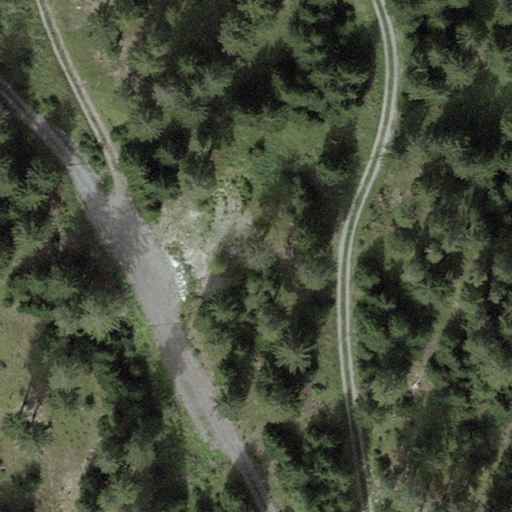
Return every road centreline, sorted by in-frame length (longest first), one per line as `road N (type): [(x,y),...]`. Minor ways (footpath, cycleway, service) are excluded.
road 1 (track): [(376,0),(393,52),(386,111),(345,226),(344,370),(365,511)]
road 2 (track): [(264,511),(146,274),(67,157),(0,81)]
road 3 (track): [(146,274),(50,0)]
